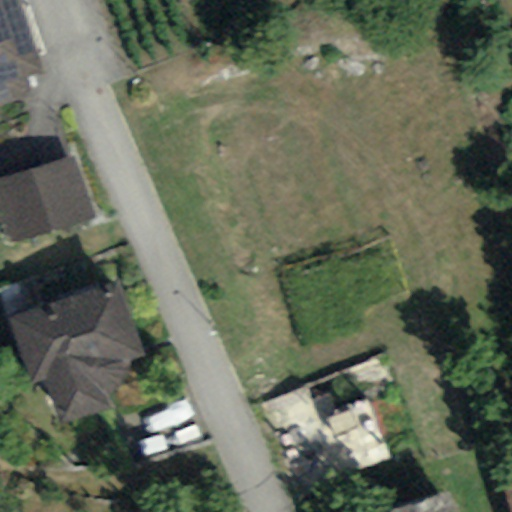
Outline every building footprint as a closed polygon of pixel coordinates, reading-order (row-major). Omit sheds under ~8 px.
[(0,0),(0,93),(30,84),(21,71),(40,65),(18,0),(0,0)] [(73,151),(0,173),(0,219),(7,241),(93,215),(73,151)] [(116,271),(3,311),(28,380),(39,376),(53,418),(110,398),(105,385),(121,370),(129,352),(143,347),(116,271)] [(511,511),(511,477),(499,478),(509,511),(511,511)] [(459,511),(450,482),(390,502),(393,511),(459,511)]
